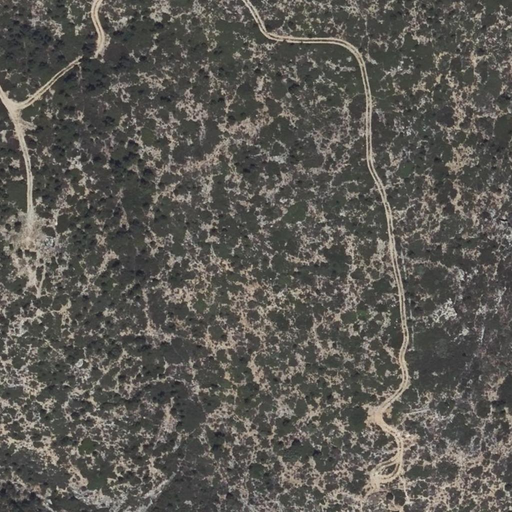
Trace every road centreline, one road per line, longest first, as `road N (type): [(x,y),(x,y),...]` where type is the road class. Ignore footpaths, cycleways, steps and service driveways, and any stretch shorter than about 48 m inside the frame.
road 1 (track): [(245,0),(271,36),(354,49),(365,74),(370,167),(390,225),(410,341),(404,386),(380,415),(396,435),(400,471),(375,478)]
road 2 (track): [(8,105),(95,48),(94,0)]
road 3 (track): [(0,89),(28,166),(28,225)]
